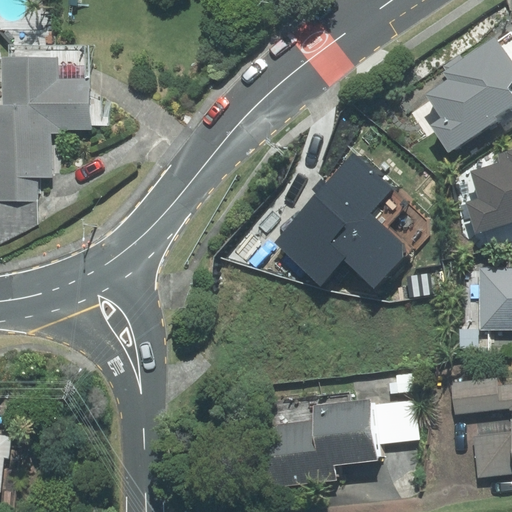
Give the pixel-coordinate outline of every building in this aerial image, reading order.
[(511,53),(500,36),(449,72),(454,79),(431,94),(448,118),(437,125),(457,153),(506,119),(503,114),(511,107),(511,53)] [(101,131),(103,82),(72,80),(73,60),(19,58),(16,108),(0,107),(0,201),(2,201),(0,236),(0,243),(41,224),(43,179),(57,179),(59,134),(70,135),(70,130),(101,131)] [(371,82),(392,68),(387,61),(367,75),(371,82)] [(506,132),(511,127),(511,117),(501,124),(506,132)] [(344,142),(356,152),(371,132),(358,122),(344,142)] [(511,150),(502,153),(505,161),(475,170),(484,198),(471,201),(481,233),(511,223),(511,150)] [(320,204),(303,241),(309,244),(296,272),(351,297),(363,272),(358,270),(380,224),(352,210),(359,196),(343,189),(350,175),(328,165),(313,197),(311,200),(320,204)] [(456,254),(455,247),(444,250),(446,257),(456,254)] [(479,332),(511,331),(511,269),(479,270),(479,332)] [(426,309),(406,309),(406,332),(426,332),(426,309)] [(406,365),(426,363),(425,351),(404,353),(406,365)] [(460,371),(459,362),(443,364),(444,372),(460,371)] [(408,382),(428,380),(427,370),(407,372),(408,382)] [(511,383),(504,384),(503,376),(457,381),(461,414),(511,407),(511,430),(478,435),(482,476),(511,472),(511,383)] [(387,458),(381,398),(324,404),(325,419),(271,426),(278,487),(345,480),(343,463),(387,458)] [(0,489),(5,490),(9,456),(14,457),(16,434),(0,432),(0,489)]
